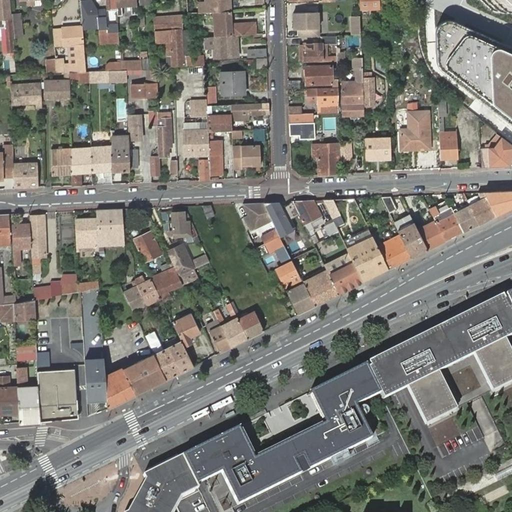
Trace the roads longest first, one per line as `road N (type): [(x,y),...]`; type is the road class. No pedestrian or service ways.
road 1 (primary): [(511,232),(101,435)]
road 2 (primary): [(120,447),(511,263)]
road 3 (residential): [(280,187),(0,202)]
road 4 (residential): [(511,177),(280,187)]
road 5 (residential): [(274,0),(280,187)]
